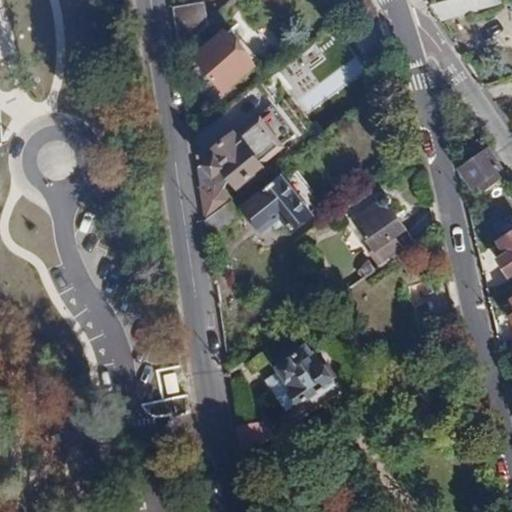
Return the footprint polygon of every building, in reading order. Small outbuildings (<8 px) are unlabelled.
[(340,0),(335,4),(346,18),(350,15),(368,0),(340,0)] [(381,18),(371,0),(368,0),(350,15),(363,31),(381,18)] [(500,0),(447,0),(430,4),(441,21),(502,4),(500,0)] [(201,3),(173,7),(179,51),(206,27),(201,3)] [(227,33),(190,67),(219,98),(257,65),(227,33)] [(273,111),(240,138),(260,163),(296,135),(273,111)] [(200,155),(205,161),(196,166),(207,181),(220,172),(232,189),(263,167),(260,163),(240,138),(233,129),(200,155)] [(500,178),(490,165),(497,160),(486,146),(458,167),(475,189),(478,187),(482,192),(500,178)] [(258,232),(277,218),(290,234),(311,218),(302,206),(314,197),(297,175),(286,183),(278,175),(237,205),(258,232)] [(196,186),(201,218),(224,201),(226,199),(216,186),(196,186)] [(377,210),(355,226),(373,253),(381,264),(395,254),(397,237),(406,230),(394,215),(389,219),(384,213),(387,211),(389,207),(388,203),(384,200),(381,200),(378,203),(376,206),(377,210)] [(234,216),(224,201),(201,218),(202,238),(234,216)] [(496,260),(508,278),(511,274),(511,231),(496,242),(504,254),(496,260)] [(434,291),(413,293),(416,316),(438,314),(434,291)] [(283,394),(296,411),(329,388),(305,353),(299,358),(292,349),(272,363),(290,389),(283,394)] [(171,373),(159,375),(163,394),(174,392),(171,373)] [(264,424),(241,428),(246,459),(267,444),(264,424)]
